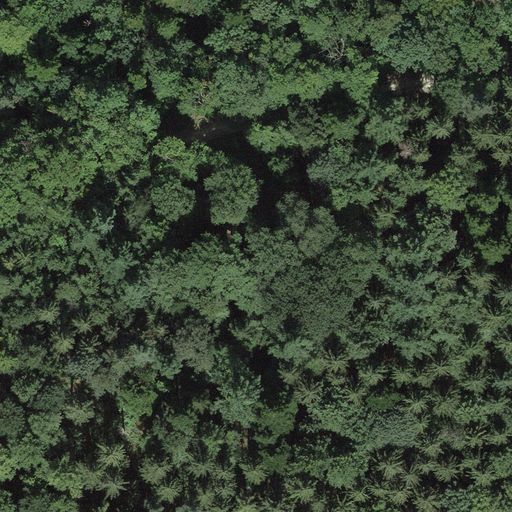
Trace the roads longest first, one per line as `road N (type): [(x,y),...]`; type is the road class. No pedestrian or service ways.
road 1 (track): [(511,66),(283,113),(41,202),(0,230)]
road 2 (track): [(160,160),(399,249)]
